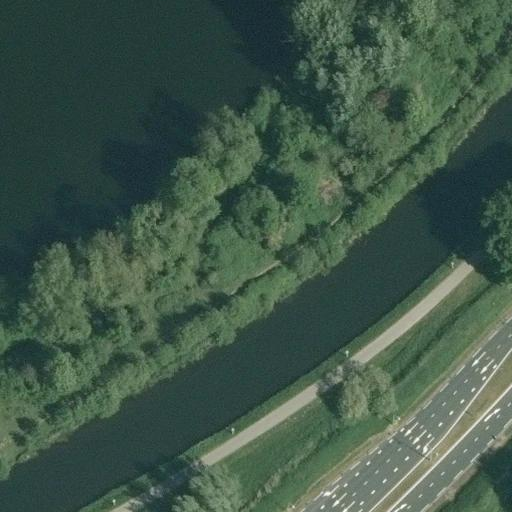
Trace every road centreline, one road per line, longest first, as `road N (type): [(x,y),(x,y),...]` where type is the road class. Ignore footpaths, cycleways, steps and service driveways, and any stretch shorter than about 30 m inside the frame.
road 1 (primary): [(511,337),(340,511)]
road 2 (primary): [(414,511),(511,413)]
